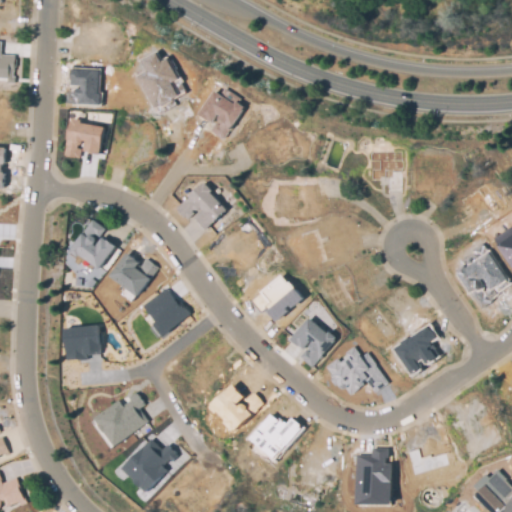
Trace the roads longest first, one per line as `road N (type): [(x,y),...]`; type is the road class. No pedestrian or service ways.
road 1 (residential): [(36,188),(112,202),(156,226),(221,315),(345,422),(391,425),(511,332)]
road 2 (tertiary): [(86,511),(39,451),(22,381),(48,0)]
road 3 (secondary): [(172,0),(332,84),(425,105),(511,104)]
road 4 (secondary): [(511,72),(382,68),(311,43),(232,0)]
road 5 (residential): [(397,235),(484,355)]
